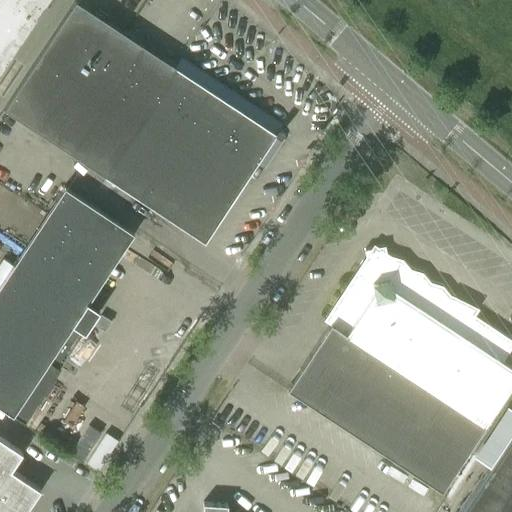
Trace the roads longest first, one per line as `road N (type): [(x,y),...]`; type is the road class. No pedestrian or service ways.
road 1 (unclassified): [(109,511),(385,77)]
road 2 (tertiary): [(511,184),(385,77)]
road 3 (tertiary): [(385,77),(289,0)]
